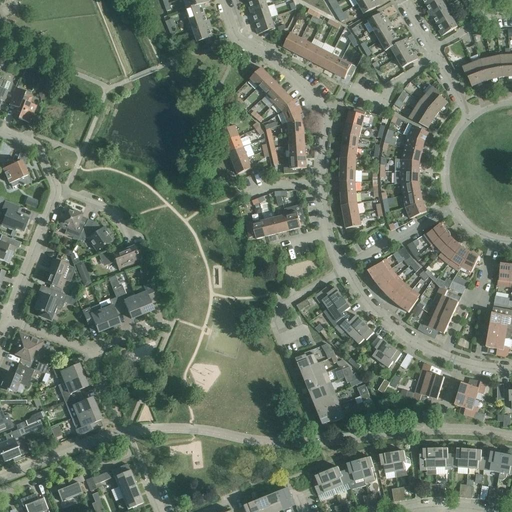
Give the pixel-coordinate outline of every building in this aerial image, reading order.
[(249,7),(251,12),(268,7),(265,0),(251,0),(249,1),(251,7),(249,7)] [(375,1),(374,0),(365,0),(358,4),(364,14),(371,10),(380,5),(377,0),(375,1)] [(441,0),(434,0),(426,5),(429,10),(427,11),(430,16),(446,7),(441,0)] [(205,9),(203,3),(192,6),(186,8),(190,20),(205,15),(203,9),(205,9)] [(268,7),(251,12),(252,18),(254,17),(256,23),(271,18),(268,7)] [(434,20),(437,25),(451,17),(446,7),(430,16),(433,21),(434,20)] [(368,21),(374,31),(390,22),(387,17),(385,18),(382,13),(368,21)] [(190,20),(194,31),(211,25),(209,20),(207,20),(205,15),(190,20)] [(451,17),(437,25),(440,30),(439,31),(442,36),(457,27),(451,17)] [(275,29),(271,18),(256,23),(258,28),(256,29),(258,34),(275,29)] [(390,22),(374,31),(380,41),(394,33),(391,28),(392,27),(390,22)] [(212,30),(211,25),(194,31),(197,42),(213,37),(211,31),(212,30)] [(349,32),(345,30),(340,40),(343,42),(349,32)] [(283,47),(294,53),(301,39),(291,33),(283,47)] [(380,41),(385,51),(401,42),(398,37),(397,38),(394,33),(380,41)] [(311,44),(301,39),(294,53),(304,58),(311,44)] [(391,48),(396,58),(410,50),(408,44),(409,43),(406,39),(401,42),(385,51),(386,51),(391,48)] [(304,58),(314,63),(321,49),(311,44),(304,58)] [(314,63),(324,68),(331,54),(321,49),(314,63)] [(410,50),(396,58),(402,68),(418,59),(415,54),(413,55),(410,50)] [(324,68),(334,74),(342,60),(331,54),(324,68)] [(510,55),(501,56),(502,73),(503,78),(507,78),(507,79),(507,80),(508,80),(508,81),(509,81),(509,82),(510,82),(511,82),(510,55)] [(503,78),(502,73),(501,56),(491,58),(496,84),(497,84),(498,83),(499,82),(499,81),(499,80),(499,79),(503,78)] [(491,58),(481,60),(486,76),(487,81),(491,80),(491,81),(491,82),(492,82),(492,83),(493,83),(493,84),(494,84),(495,84),(496,84),(491,58)] [(342,60),(334,74),(345,79),(347,75),(352,77),(356,67),(342,60)] [(486,76),(481,60),(472,64),(482,89),(482,88),(483,88),(483,87),(484,87),(484,86),(484,85),(484,84),(484,83),(487,81),(486,76)] [(482,89),(472,64),(462,67),(469,83),(470,83),(472,87),(476,86),(477,87),(477,88),(478,88),(479,89),(480,89),(481,89),(482,89)] [(250,79),(258,87),(270,76),(264,71),(263,72),(260,69),(250,79)] [(278,84),(270,76),(258,87),(266,95),(278,84)] [(0,105),(2,101),(4,101),(7,91),(9,92),(12,84),(0,79),(0,105)] [(275,104),(286,92),(278,84),(266,95),(275,104)] [(446,98),(436,90),(433,87),(427,95),(446,113),(447,112),(447,111),(447,110),(447,109),(447,108),(446,107),(445,106),(448,103),(445,100),(446,98)] [(18,119),(29,123),(33,114),(31,113),(34,106),(29,104),(31,100),(29,96),(24,94),(25,92),(16,88),(9,105),(16,108),(15,111),(16,114),(19,115),(18,119)] [(47,92),(41,90),(38,96),(45,98),(47,92)] [(286,92),(275,104),(283,112),(294,100),(286,92)] [(398,99),(398,100),(403,103),(404,103),(407,97),(402,94),(398,99)] [(420,102),(433,112),(437,115),(440,112),(441,113),(442,114),(443,114),(444,114),(445,113),(446,113),(427,95),(420,102)] [(285,118),(301,110),(297,99),(294,100),(283,112),(285,118)] [(398,100),(394,105),(401,109),(404,104),(403,103),(398,100)] [(437,115),(433,112),(420,102),(415,110),(437,125),(437,124),(438,123),(438,122),(438,121),(437,120),(436,119),(435,118),(437,115)] [(349,112),(346,123),(362,127),(366,112),(354,109),(353,113),(349,112)] [(285,118),(288,124),(304,122),(306,121),(301,110),(285,118)] [(415,110),(409,119),(424,127),(428,129),(431,125),(432,126),(433,126),(433,127),(434,126),(435,126),(436,126),(437,125),(415,110)] [(304,134),(304,122),(288,124),(283,125),(283,129),(288,129),(289,135),(304,134)] [(359,138),(362,127),(346,123),(344,134),(359,138)] [(424,142),(429,133),(413,125),(408,134),(408,137),(424,142)] [(225,143),(239,137),(235,126),(220,132),(225,143)] [(388,130),(386,137),(384,143),(388,144),(395,146),(396,141),(393,140),(394,132),(388,130)] [(305,145),(304,134),(289,135),(289,146),(305,145)] [(344,134),(342,146),(358,149),(359,138),(344,134)] [(244,147),(239,137),(225,143),(229,153),(244,147)] [(405,148),(422,152),(424,142),(408,137),(405,148)] [(289,146),(290,158),(306,157),(305,145),(289,146)] [(356,159),(358,149),(342,146),(340,158),(356,159)] [(234,164),(248,158),(244,147),(229,153),(234,164)] [(402,160),(420,162),(422,152),(405,148),(402,160)] [(20,185),(20,187),(29,183),(26,177),(28,176),(25,171),(24,171),(22,168),(24,167),(28,157),(19,154),(16,163),(12,165),(10,160),(2,164),(4,169),(3,169),(9,184),(11,183),(12,188),(18,185),(20,185)] [(307,168),(306,157),(290,158),(291,167),(284,168),(284,174),(301,173),(301,169),(307,168)] [(252,169),(248,158),(234,164),(238,174),(252,169)] [(340,159),(340,170),(356,170),(356,159),(340,158),(340,159)] [(395,172),(419,173),(420,162),(402,160),(395,159),(395,172)] [(356,181),(356,170),(340,170),(340,181),(340,182),(356,181)] [(401,184),(419,182),(419,173),(395,172),(394,184),(401,184)] [(340,182),(341,194),(356,192),(356,182),(356,181),(340,182)] [(421,192),(419,182),(401,184),(404,196),(421,192)] [(357,203),(356,192),(341,194),(342,205),(357,203)] [(404,196),(406,209),(423,203),(423,202),(421,192),(404,196)] [(37,209),(40,202),(30,199),(28,205),(37,209)] [(16,214),(19,207),(5,202),(0,213),(0,217),(6,220),(4,227),(7,228),(7,229),(8,229),(9,230),(10,230),(11,230),(11,231),(12,231),(12,230),(15,231),(15,230),(23,233),(24,229),(25,229),(26,228),(26,227),(27,227),(27,226),(27,225),(27,224),(27,223),(27,222),(28,219),(16,214)] [(342,206),(344,217),(359,214),(357,203),(342,205),(342,206)] [(423,203),(406,209),(410,219),(427,212),(423,203)] [(285,209),(286,215),(290,230),(301,227),(300,223),(305,222),(301,205),(285,209)] [(78,240),(81,233),(83,228),(78,226),(83,214),(74,210),(73,212),(66,210),(61,223),(67,226),(64,234),(78,240)] [(361,226),(359,214),(344,217),(345,225),(347,225),(348,228),(361,226)] [(279,233),(290,230),(286,215),(275,218),(279,233)] [(275,218),(264,221),(268,236),(279,233),(275,218)] [(88,219),(83,228),(81,234),(87,236),(89,233),(91,234),(92,235),(89,238),(93,243),(91,244),(97,251),(104,246),(104,247),(111,245),(110,242),(111,241),(106,234),(108,233),(107,231),(105,231),(103,228),(101,229),(98,225),(94,223),(94,222),(88,219)] [(268,236),(264,221),(253,224),(253,221),(245,223),(249,238),(256,236),(256,239),(268,236)] [(441,224),(424,236),(424,235),(420,238),(428,249),(430,247),(447,233),(441,224)] [(436,246),(442,252),(454,240),(447,233),(430,247),(432,250),(436,246)] [(12,239),(1,235),(0,238),(0,260),(9,264),(15,248),(9,245),(12,239)] [(448,264),(462,247),(454,240),(442,252),(438,256),(448,264)] [(418,250),(413,242),(407,245),(412,254),(416,258),(421,254),(418,252),(419,251),(418,250)] [(119,253),(116,247),(99,255),(104,267),(116,262),(119,270),(139,262),(139,260),(142,259),(140,254),(138,255),(134,246),(128,248),(129,249),(119,253)] [(410,256),(404,247),(398,251),(402,258),(404,257),(405,259),(410,256)] [(459,271),(461,267),(470,252),(462,247),(448,264),(459,271)] [(479,257),(470,252),(461,267),(467,270),(466,273),(470,275),(479,257)] [(70,257),(74,265),(79,262),(78,259),(76,259),(74,254),(72,253),(70,257)] [(410,256),(405,259),(406,260),(404,261),(408,266),(410,265),(410,266),(415,262),(412,259),(411,257),(410,256)] [(388,271),(391,269),(391,268),(385,259),(381,262),(381,263),(368,271),(374,281),(388,271)] [(62,290),(65,281),(70,282),(74,272),(73,268),(53,260),(50,269),(51,270),(46,283),(62,290)] [(510,288),(511,272),(511,265),(501,264),(499,280),(498,280),(497,286),(510,288)] [(374,281),(382,290),(398,276),(391,269),(388,271),(374,281)] [(390,299),(405,284),(398,276),(382,290),(390,299)] [(89,277),(81,280),(84,287),(92,284),(89,277)] [(445,283),(443,286),(445,287),(449,288),(451,283),(452,281),(446,279),(445,281),(445,283)] [(449,288),(463,294),(466,287),(452,281),(451,283),(449,288)] [(142,294),(135,297),(142,314),(144,313),(145,314),(153,310),(149,299),(155,297),(150,284),(139,288),(142,294)] [(390,299),(399,307),(410,293),(412,290),(405,284),(390,299)] [(113,290),(116,298),(121,310),(126,308),(131,319),(139,316),(139,315),(142,314),(135,297),(133,292),(126,295),(122,286),(113,290)] [(330,292),(327,287),(315,296),(320,303),(323,301),(328,309),(342,299),(340,295),(341,294),(336,288),(330,292)] [(435,303),(434,304),(454,313),(459,303),(461,297),(451,293),(440,288),(433,302),(435,303)] [(72,289),(70,296),(77,299),(80,292),(72,289)] [(67,296),(52,290),(50,297),(40,293),(34,309),(40,311),(38,317),(51,322),(57,307),(61,309),(64,303),(67,296)] [(410,293),(399,307),(409,313),(418,299),(417,298),(420,295),(412,290),(410,293)] [(70,305),(73,298),(67,296),(64,303),(70,305)] [(509,298),(495,296),(494,304),(509,307),(509,301),(509,298)] [(111,304),(100,308),(108,328),(111,326),(111,327),(120,324),(115,313),(121,310),(116,298),(110,300),(111,304)] [(310,305),(307,299),(296,306),(300,311),(310,305)] [(342,299),(328,309),(324,312),(335,327),(349,316),(346,311),(351,308),(346,302),(345,302),(342,299)] [(434,304),(430,314),(430,315),(433,317),(449,324),(454,313),(434,304)] [(108,328),(100,308),(99,305),(82,312),(87,324),(93,322),(98,333),(106,329),(108,328)] [(511,310),(493,307),(490,325),(511,328),(511,310)] [(346,331),(352,338),(365,325),(361,322),(362,321),(357,316),(353,320),(349,316),(335,327),(342,334),(346,331)] [(444,334),(449,324),(433,317),(430,323),(425,321),(423,326),(430,328),(444,334)] [(365,325),(352,338),(359,345),(365,339),(367,341),(367,340),(374,333),(369,328),(368,328),(365,325)] [(511,328),(490,325),(488,336),(505,339),(511,339),(511,335),(511,328)] [(35,350),(39,352),(43,342),(28,337),(19,333),(16,339),(18,339),(13,352),(16,353),(15,355),(21,358),(20,359),(30,363),(35,350)] [(504,346),(505,339),(488,336),(486,347),(497,349),(496,356),(507,358),(509,347),(504,346)] [(373,356),(381,362),(391,348),(387,345),(388,344),(382,340),(375,348),(377,350),(373,356)] [(391,348),(381,362),(389,368),(394,361),(396,363),(396,362),(402,354),(395,350),(395,351),(391,348)] [(306,355),(304,356),(296,359),(299,366),(300,366),(302,370),(322,362),(321,358),(317,360),(314,354),(307,357),(306,355)] [(302,375),(305,381),(327,372),(322,362),(302,370),(304,374),(302,375)] [(64,384),(82,376),(81,374),(81,373),(78,365),(67,369),(65,363),(52,368),(56,379),(62,376),(65,383),(64,383),(64,384)] [(34,370),(19,364),(14,375),(7,372),(4,380),(2,379),(0,384),(0,389),(8,392),(9,391),(15,393),(19,384),(27,387),(34,370)] [(48,367),(40,364),(38,365),(35,371),(45,374),(48,367)] [(419,382),(441,389),(445,378),(430,373),(432,366),(424,364),(419,382)] [(345,378),(353,374),(351,368),(349,367),(342,370),(345,378)] [(309,387),(311,391),(327,385),(331,383),(327,372),(305,381),(308,388),(309,387)] [(347,383),(360,378),(355,373),(353,375),(353,374),(345,378),(347,383)] [(61,393),(65,403),(78,397),(76,391),(87,387),(84,379),(83,379),(82,376),(64,384),(67,391),(61,393)] [(378,390),(384,394),(390,383),(385,380),(378,390)] [(462,383),(458,394),(476,399),(478,392),(483,394),(486,383),(480,381),(479,387),(478,387),(478,388),(462,383)] [(420,401),(422,395),(438,400),(441,389),(419,382),(417,389),(415,394),(407,391),(406,397),(420,401)] [(327,385),(311,391),(312,396),(311,396),(314,403),(335,394),(331,383),(327,385)] [(357,388),(361,396),(369,393),(365,385),(357,388)] [(369,393),(361,396),(363,402),(371,399),(369,393)] [(317,409),(319,413),(340,405),(335,394),(314,403),(316,409),(317,409)] [(473,407),(476,399),(458,394),(455,405),(471,410),(469,417),(483,421),(485,415),(477,412),(478,408),(473,407)] [(71,419),(95,410),(94,407),(95,407),(92,398),(81,403),(78,397),(65,403),(69,412),(75,410),(77,417),(71,419)] [(333,422),(345,417),(340,405),(319,413),(321,417),(320,418),(323,425),(333,421),(333,422)] [(8,415),(3,417),(0,409),(0,432),(13,428),(8,415)] [(71,419),(78,436),(92,431),(90,425),(101,420),(97,412),(96,412),(95,410),(71,419)] [(29,421),(26,422),(27,426),(46,418),(43,413),(32,417),(29,421)] [(32,431),(30,425),(21,429),(23,434),(32,431)] [(18,430),(5,435),(7,441),(0,444),(0,453),(0,454),(0,455),(1,455),(4,462),(29,452),(24,439),(22,439),(18,430)] [(452,467),(453,454),(448,454),(448,448),(440,449),(440,450),(436,450),(436,467),(446,467),(446,471),(452,470),(452,467)] [(420,455),(420,471),(427,470),(427,468),(436,467),(436,450),(431,450),(431,449),(423,449),(423,455),(420,455)] [(468,468),(469,451),(465,450),(465,449),(457,449),(457,454),(453,454),(452,467),(458,468),(468,468)] [(474,451),(469,451),(468,468),(478,469),(484,470),(486,458),(481,457),(482,451),(474,450),(474,451)] [(397,453),(392,454),(395,471),(405,470),(405,469),(407,468),(409,467),(411,465),(411,463),(410,461),(409,459),(408,457),(405,457),(404,451),(397,452),(397,453)] [(490,471),(500,473),(503,455),(498,454),(499,453),(491,452),(490,458),(486,458),(484,470),(490,471)] [(395,471),(392,454),(388,455),(387,454),(380,455),(382,466),(384,465),(385,473),(395,471)] [(507,474),(511,474),(511,455),(508,455),(507,456),(503,455),(500,473),(498,480),(503,480),(506,478),(507,474)] [(364,460),(359,462),(364,479),(365,483),(375,480),(371,468),(374,467),(373,467),(371,457),(363,459),(364,460)] [(347,464),(348,469),(344,471),(349,483),(351,489),(352,490),(366,486),(365,483),(364,479),(359,462),(355,463),(354,462),(347,464)] [(117,484),(133,478),(127,465),(111,471),(117,484)] [(331,471),(327,473),(334,489),(343,485),(349,483),(344,471),(340,472),(338,467),(331,470),(331,471)] [(92,479),(95,485),(110,479),(108,473),(92,479)] [(318,495),(334,489),(327,473),(323,474),(323,473),(315,476),(319,485),(315,487),(318,495)] [(49,489),(51,495),(57,492),(61,502),(82,494),(78,484),(84,481),(82,476),(49,489)] [(96,489),(95,485),(92,479),(92,478),(86,480),(90,491),(96,489)] [(138,490),(133,478),(117,484),(122,497),(138,490)] [(398,488),(400,501),(406,500),(404,487),(398,488)] [(280,492),(275,494),(282,510),(295,505),(292,497),(290,497),(287,488),(279,491),(280,492)] [(392,489),(394,502),(400,501),(398,488),(392,489)] [(490,488),(488,501),(494,502),(497,489),(490,488)] [(497,489),(494,502),(500,503),(503,490),(497,489)] [(138,490),(122,497),(127,510),(143,503),(138,490)] [(92,495),(95,503),(98,511),(103,511),(105,511),(97,493),(92,495)] [(369,495),(372,508),(378,506),(375,493),(369,495)] [(22,511),(48,511),(43,498),(38,501),(36,494),(30,497),(20,501),(23,507),(21,508),(22,511)] [(270,511),(277,511),(282,510),(275,494),(271,496),(271,494),(264,497),(270,511)] [(363,497),(366,509),(372,508),(369,495),(363,497)] [(254,503),(257,511),(270,511),(264,497),(258,500),(258,501),(254,503)] [(350,511),(346,502),(340,505),(343,511),(350,511)] [(244,511),(257,511),(254,503),(250,504),(249,503),(242,506),(244,511)]
